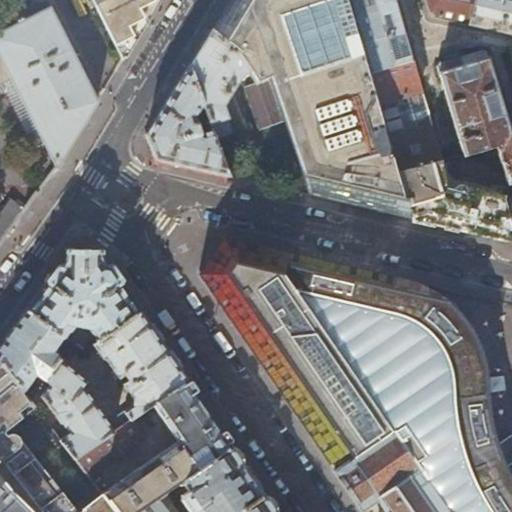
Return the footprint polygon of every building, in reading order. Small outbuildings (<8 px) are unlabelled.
[(18,24),(6,0),(5,0),(0,2),(0,13),(8,29),(18,24)] [(6,0),(18,24),(8,29),(0,32),(0,81),(10,77),(56,168),(97,101),(45,0),(6,0)] [(157,0),(91,0),(121,60),(153,8),(157,0)] [(237,53),(257,82),(268,79),(283,122),(308,195),(342,203),(391,214),(410,218),(397,172),(367,74),(345,0),(229,0),(214,24),(211,30),(238,51),(237,53)] [(345,0),(367,74),(412,61),(393,0),(345,0)] [(425,0),(429,14),(434,18),(468,25),(473,0),(425,0)] [(511,0),(473,0),(468,25),(511,34),(511,0)] [(226,108),(241,82),(247,86),(261,129),(283,122),(268,79),(257,82),(237,53),(238,51),(211,30),(193,59),(189,65),(204,106),(211,128),(216,142),(235,135),(226,108)] [(511,124),(509,125),(485,51),(483,50),(439,62),(436,67),(464,157),(497,147),(508,183),(511,181),(511,124)] [(441,160),(412,61),(367,74),(397,172),(441,160)] [(204,106),(189,65),(155,121),(146,136),(155,159),(228,176),(221,155),(216,142),(211,128),(203,131),(201,130),(195,113),(200,107),(204,106)] [(504,193),(459,184),(450,190),(443,187),(441,160),(397,172),(410,218),(421,221),(454,229),(511,241),(511,234),(501,200),(504,193)] [(511,234),(511,197),(501,200),(511,234)] [(11,199),(0,213),(0,245),(26,209),(11,199)] [(257,245),(224,238),(199,274),(333,467),(358,449),(362,454),(392,433),(446,511),(511,511),(511,478),(496,441),(486,366),(477,339),(460,313),(447,300),(426,286),(417,282),(370,272),(357,269),(306,257),(297,255),(282,251),(257,245)] [(53,275),(27,311),(62,337),(64,338),(74,325),(89,328),(98,341),(140,312),(118,280),(97,250),(97,249),(71,249),(71,250),(53,275)] [(62,337),(27,311),(7,338),(0,347),(0,362),(23,392),(35,375),(43,381),(59,360),(60,357),(55,347),(62,337)] [(163,345),(140,312),(98,341),(92,344),(103,360),(105,359),(131,397),(131,405),(122,411),(123,412),(107,423),(113,431),(130,419),(151,405),(187,380),(163,345)] [(87,380),(59,360),(43,381),(48,385),(40,396),(69,432),(60,439),(75,457),(113,431),(107,423),(83,387),(87,380)] [(77,511),(21,439),(19,437),(18,437),(17,436),(14,435),(12,435),(10,436),(8,436),(6,437),(3,439),(0,440),(0,433),(34,406),(30,400),(23,392),(0,362),(0,473),(10,485),(34,511),(117,511),(102,492),(81,508),(84,511),(77,511)] [(209,412),(187,380),(151,405),(175,441),(102,492),(117,511),(134,511),(162,493),(181,481),(232,446),(209,412)] [(143,437),(130,419),(113,431),(75,457),(89,475),(143,437)] [(446,511),(392,433),(362,454),(335,472),(362,511),(378,500),(387,511),(446,511)] [(511,434),(499,444),(508,467),(511,463),(511,434)] [(254,478),(232,446),(181,481),(187,490),(182,494),(180,499),(188,511),(200,511),(202,511),(203,511),(176,511),(162,493),(134,511),(277,511),(278,511),(254,478)] [(0,511),(34,511),(10,485),(0,473),(0,511)]
